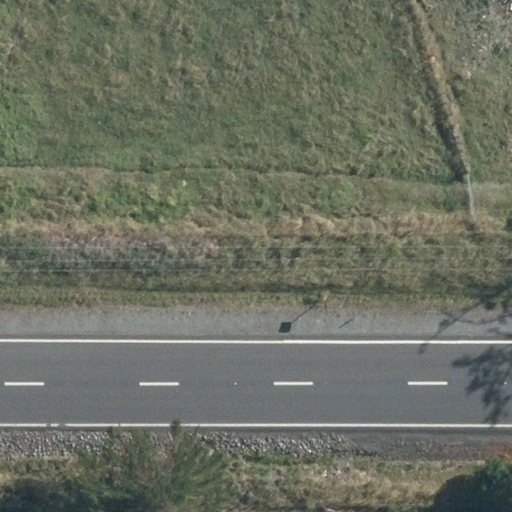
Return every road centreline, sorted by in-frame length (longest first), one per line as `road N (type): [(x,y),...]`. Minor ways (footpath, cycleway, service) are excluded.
road 1 (tertiary): [(0,384),(294,385)]
road 2 (tertiary): [(294,385),(511,461)]
road 3 (tertiary): [(294,385),(511,379)]
